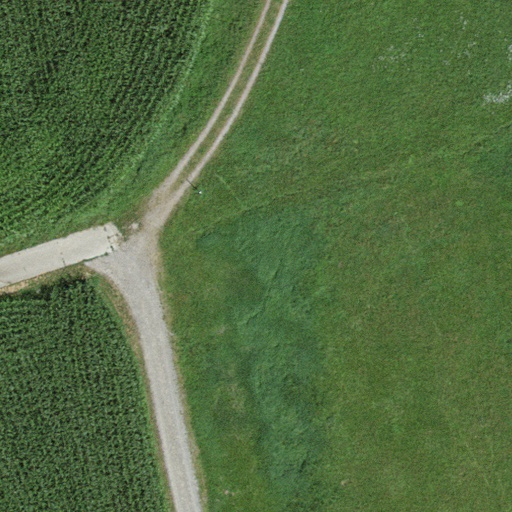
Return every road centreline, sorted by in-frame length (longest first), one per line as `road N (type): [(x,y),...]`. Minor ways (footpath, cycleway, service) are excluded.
road 1 (track): [(286,0),(138,239)]
road 2 (track): [(138,239),(193,511)]
road 3 (track): [(138,239),(0,282)]
